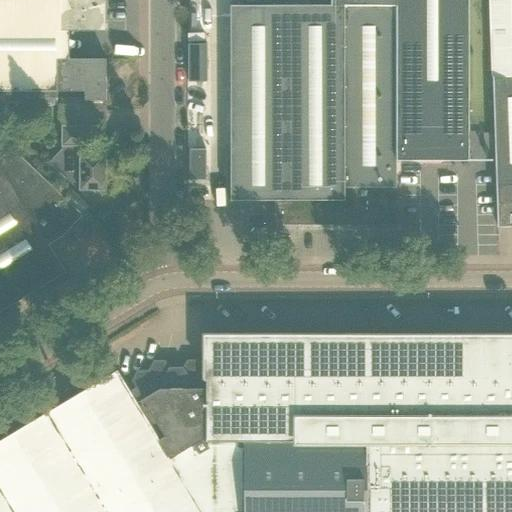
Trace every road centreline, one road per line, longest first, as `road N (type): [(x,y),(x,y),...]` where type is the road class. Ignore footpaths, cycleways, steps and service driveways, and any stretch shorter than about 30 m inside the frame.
road 1 (tertiary): [(511,282),(168,281)]
road 2 (unclassified): [(168,281),(163,0)]
road 3 (tertiary): [(168,281),(0,376)]
